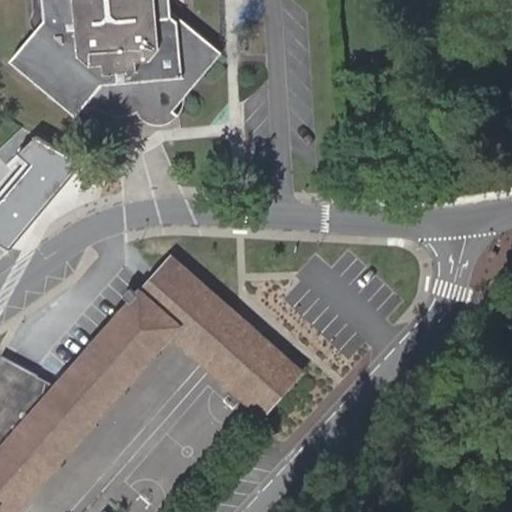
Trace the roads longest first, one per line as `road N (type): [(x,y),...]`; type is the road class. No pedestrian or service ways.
road 1 (tertiary): [(0,292),(94,226),(148,213),(468,223)]
road 2 (tertiary): [(256,511),(433,326),(454,291),(468,223)]
